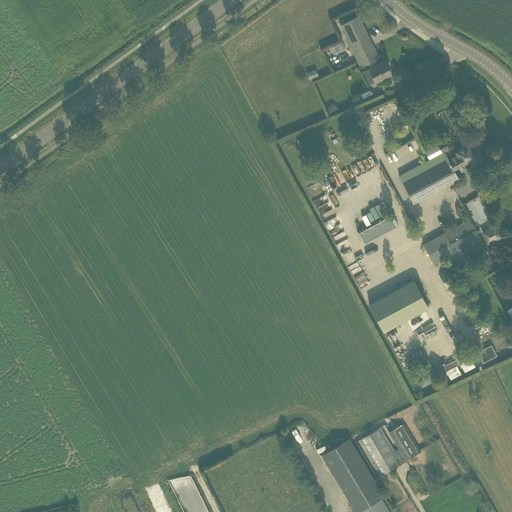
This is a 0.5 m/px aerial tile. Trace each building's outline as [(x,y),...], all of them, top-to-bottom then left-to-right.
[(382,78),(391,74),(384,61),(378,63),(376,58),(378,57),(359,16),(341,25),(345,34),(361,65),(368,62),(371,67),(369,68),(375,81),(382,78)] [(429,160),(399,176),(413,202),(458,178),(454,169),(458,167),(461,172),(466,169),(463,164),(467,162),(470,168),(485,160),(482,154),(481,155),(480,152),(480,151),(477,146),(471,149),(468,143),(454,151),(455,154),(449,157),(451,159),(449,160),(444,151),(449,149),(444,141),(425,151),(429,160)] [(479,195),(465,202),(476,225),(490,219),(479,195)] [(398,224),(392,214),(359,232),(365,242),(398,224)] [(470,220),(422,241),(434,268),(469,252),(469,251),(482,245),(470,220)] [(482,229),(486,243),(501,239),(497,225),(482,229)] [(383,331),(428,307),(413,279),(368,303),(383,331)] [(491,345),(477,352),(482,363),(497,355),(491,345)] [(471,358),(460,363),(464,372),(475,366),(471,358)] [(456,365),(446,371),(450,379),(461,374),(456,365)] [(380,476),(419,452),(401,424),(388,432),(398,449),(395,451),(380,427),(358,440),(380,476)] [(321,455),(355,511),(389,511),(381,498),(384,496),(349,438),(321,455)]
